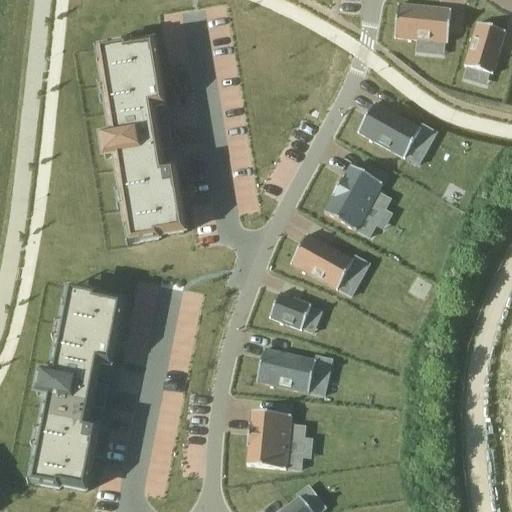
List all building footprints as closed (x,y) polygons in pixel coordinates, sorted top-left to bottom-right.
[(398,7),(394,40),(418,42),(444,45),(448,45),(451,12),(398,7)] [(477,25),(464,68),(468,69),(489,76),(493,77),(506,33),(477,25)] [(111,67),(100,69),(104,88),(109,87),(111,101),(106,102),(121,196),(127,195),(129,209),(123,210),(127,229),(137,227),(140,245),(159,242),(158,239),(185,235),(174,171),(163,173),(153,111),(164,109),(154,45),(127,49),(127,46),(108,49),(111,67)] [(375,108),(357,138),(402,165),(420,137),(375,108)] [(333,200),(324,216),(356,234),(357,232),(371,206),(385,214),(385,213),(392,202),(378,194),(383,186),(351,169),(345,180),(343,179),(332,199),(333,200)] [(307,237),(290,266),(338,292),(354,263),(307,237)] [(37,451),(34,468),(45,470),(41,488),(59,492),(60,489),(86,494),(99,430),(87,428),(92,406),(95,388),(99,366),(111,369),(123,305),(97,300),(98,297),(79,293),(75,312),(65,310),(61,327),(61,328),(66,330),(64,343),(58,342),(58,343),(51,379),(47,399),(41,434),(40,436),(46,437),(43,450),(38,449),(37,451)] [(279,295),(269,320),(302,333),(302,331),(311,310),(311,308),(279,295)] [(263,352),(256,384),(309,396),(316,363),(263,352)] [(249,450),(247,468),(283,472),(283,470),(286,441),(302,442),(302,441),(303,428),(287,427),(288,418),(252,414),(251,427),(249,427),(247,450),(249,450)] [(306,511),(300,503),(287,511),(306,511)]
